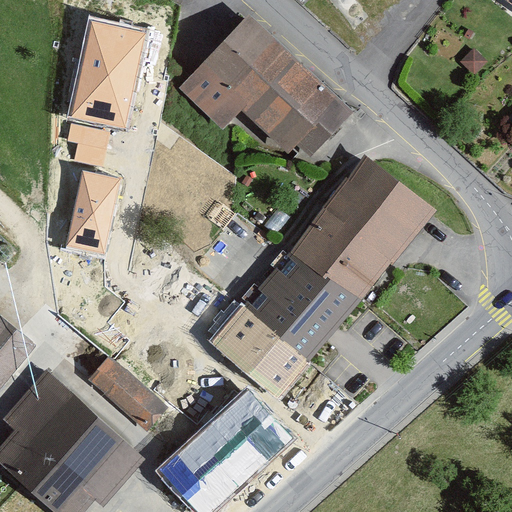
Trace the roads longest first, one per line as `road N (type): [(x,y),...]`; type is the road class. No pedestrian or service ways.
road 1 (residential): [(150,104),(120,277),(336,456)]
road 2 (tertiary): [(336,456),(511,301)]
road 3 (residential): [(511,231),(360,84)]
road 4 (residential): [(360,84),(267,0)]
